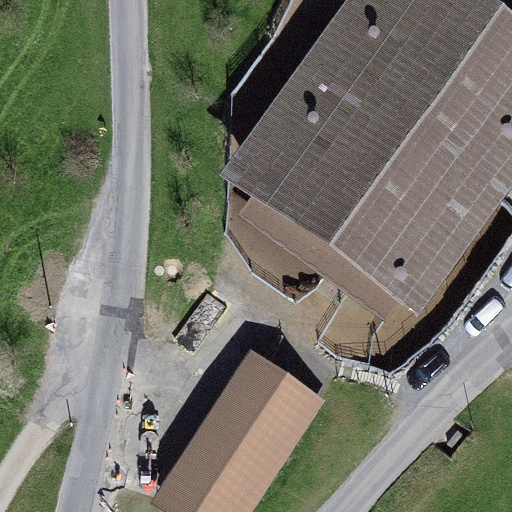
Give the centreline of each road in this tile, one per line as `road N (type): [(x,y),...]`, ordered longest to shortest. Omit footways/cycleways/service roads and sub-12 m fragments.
road 1 (unclassified): [(133,0),(145,255),(82,511)]
road 2 (unknown): [(330,0),(223,298),(192,351),(155,372),(119,358)]
road 3 (unclassified): [(352,511),(511,358)]
road 4 (unknown): [(0,477),(7,457),(58,402),(119,358)]
